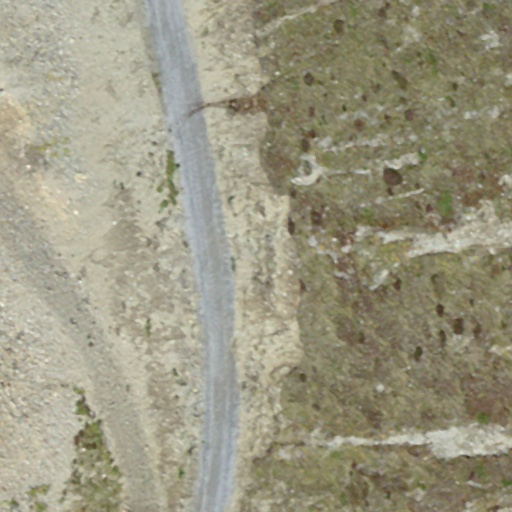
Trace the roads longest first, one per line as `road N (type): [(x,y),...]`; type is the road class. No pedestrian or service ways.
road 1 (track): [(158,0),(220,346),(209,511)]
road 2 (track): [(145,511),(114,389),(0,201)]
